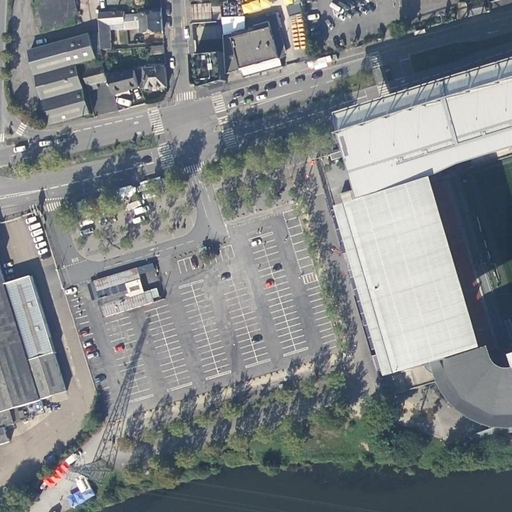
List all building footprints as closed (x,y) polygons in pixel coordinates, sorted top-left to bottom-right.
[(42,29),(43,34),(77,25),(78,21),(77,18),(78,16),(78,13),(80,10),(76,0),(41,0),(38,1),(39,4),(35,5),(38,20),(43,19),(45,29),(42,29)] [(256,0),(241,4),(243,14),(270,7),(268,0),(256,0)] [(461,19),(485,13),(485,6),(468,7),(467,2),(460,3),(461,19)] [(299,3),(287,6),(289,15),(301,12),(299,3)] [(193,6),(195,21),(215,20),(214,4),(193,6)] [(143,33),(163,32),(162,20),(161,8),(154,9),(154,14),(142,14),(143,33)] [(124,12),(100,14),(102,50),(111,49),(110,25),(125,24),(124,12)] [(125,15),(127,29),(140,28),(139,14),(125,15)] [(251,21),(253,27),(270,23),(268,15),(261,17),(261,18),(251,21)] [(215,20),(195,21),(195,23),(193,23),(193,29),(194,35),(196,60),(196,68),(197,82),(207,90),(220,87),(228,84),(228,78),(227,75),(223,35),(223,32),(222,24),(222,21),(216,21),(215,20)] [(223,32),(223,35),(243,30),(242,20),(222,24),(223,32)] [(277,21),(270,23),(280,61),(288,59),(277,21)] [(243,71),(244,78),(283,67),(280,61),(270,23),(253,27),(243,30),(223,35),(227,75),(243,71)] [(31,51),(51,125),(92,114),(78,65),(98,59),(91,34),(31,51)] [(150,55),(165,54),(164,46),(150,47),(150,55)] [(91,71),(89,64),(81,66),(83,72),(85,72),(90,90),(98,88),(97,83),(107,81),(103,68),(91,71)] [(141,89),(167,87),(166,68),(136,70),(136,71),(140,87),(141,89)] [(112,81),(115,94),(140,87),(136,71),(121,75),(121,73),(109,76),(111,81),(112,81)] [(362,189),(367,207),(360,209),(408,372),(405,373),(411,391),(430,386),(444,381),(439,363),(445,362),(442,351),(464,344),(468,358),(446,365),(449,375),(460,372),(464,382),(476,397),(495,409),(511,413),(511,77),(449,97),(444,99),(439,101),(434,103),(423,111),(413,120),(405,131),(399,142),(395,152),(391,166),(392,180),(362,189)] [(361,146),(331,155),(333,162),(363,153),(361,146)] [(0,412),(11,409),(43,400),(7,285),(0,261),(0,412)] [(163,301),(159,288),(131,297),(127,284),(142,279),(139,268),(95,281),(106,318),(163,301)] [(7,285),(43,400),(68,392),(56,354),(57,354),(33,277),(7,285)] [(380,355),(374,357),(378,373),(385,371),(380,355)] [(11,409),(0,412),(0,445),(10,442),(6,427),(16,424),(11,409)]
